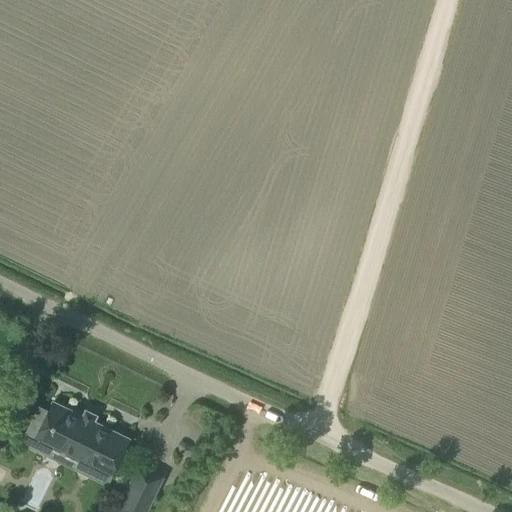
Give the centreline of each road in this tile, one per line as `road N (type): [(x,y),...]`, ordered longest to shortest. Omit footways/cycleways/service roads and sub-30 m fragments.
road 1 (unclassified): [(0,278),(478,511)]
road 2 (unknown): [(324,439),(448,0)]
